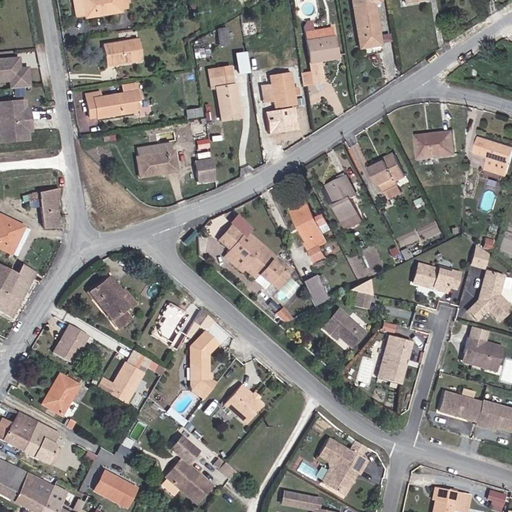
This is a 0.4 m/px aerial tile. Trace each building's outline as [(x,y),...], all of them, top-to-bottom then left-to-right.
[(129,0),(69,0),(72,18),(83,16),(84,18),(120,11),(119,9),(130,7),(129,0)] [(357,0),(361,43),(382,40),(377,0),(357,0)] [(253,34),(252,21),(244,22),(244,34),(253,34)] [(302,84),(313,82),(323,81),(320,58),(339,56),(335,26),(305,29),(311,71),(301,73),(302,84)] [(226,28),(216,30),(219,47),(228,46),(226,28)] [(137,40),(102,46),(106,67),(141,61),(137,40)] [(248,72),(245,53),(235,54),(239,74),(248,72)] [(18,62),(0,62),(0,84),(11,84),(12,92),(31,91),(30,72),(19,72),(18,62)] [(208,67),(211,88),(215,87),(220,120),(240,118),(237,98),(233,99),(231,85),(228,64),(208,67)] [(277,110),(265,112),(269,136),(301,131),(293,73),(270,76),(271,85),(261,86),(264,103),(276,101),(277,110)] [(139,113),(134,86),(120,88),(121,95),(100,98),(99,94),(85,96),(89,118),(96,117),(97,120),(139,113)] [(26,115),(26,104),(0,105),(0,145),(28,145),(28,132),(31,131),(31,116),(26,115)] [(431,138),(416,140),(418,158),(454,154),(452,132),(431,134),(431,138)] [(506,176),(511,156),(511,148),(479,138),(474,152),(489,158),(485,169),(506,176)] [(136,150),(137,156),(172,151),(172,145),(136,150)] [(135,157),(138,178),(157,175),(157,171),(176,168),(174,151),(172,151),(137,156),(135,157)] [(395,153),(385,158),(386,161),(370,169),(380,190),(382,189),(385,194),(399,187),(396,181),(406,176),(395,153)] [(213,174),(210,154),(192,156),(195,177),(213,174)] [(386,161),(385,158),(369,166),(370,169),(386,161)] [(357,196),(347,176),(325,187),(323,190),(330,204),(337,201),(338,204),(334,207),(346,230),(363,221),(352,199),(357,196)] [(486,194),(494,196),(496,187),(488,185),(486,194)] [(57,191),(27,195),(29,202),(39,200),(43,229),(52,228),(58,227),(57,191)] [(328,223),(324,214),(315,219),(305,198),(289,206),(299,227),(302,225),(310,241),(307,243),(306,243),(315,262),(325,257),(320,246),(327,242),(322,233),(320,227),(328,223)] [(0,247),(10,253),(22,226),(0,215),(0,247)] [(322,233),(331,229),(328,223),(320,227),(322,233)] [(307,243),(310,241),(302,225),(299,227),(307,243)] [(28,229),(22,226),(10,253),(15,256),(28,229)] [(257,273),(269,284),(281,270),(269,259),(242,236),(232,227),(219,241),(230,250),(257,273)] [(242,236),(269,259),(272,255),(246,232),(242,236)] [(485,269),(489,254),(475,243),(469,264),(485,269)] [(254,276),(257,273),(230,250),(227,253),(254,276)] [(6,291),(0,288),(0,312),(10,318),(36,272),(21,263),(16,273),(6,291)] [(412,282),(432,287),(433,285),(446,289),(447,285),(455,287),(458,272),(451,270),(450,272),(437,269),(417,263),(412,282)] [(0,288),(6,291),(16,273),(0,265),(0,288)] [(281,270),(269,284),(276,290),(288,276),(281,270)] [(511,311),(500,296),(498,289),(501,275),(486,271),(479,301),(468,310),(476,321),(488,311),(498,323),(511,311)] [(118,328),(130,317),(124,308),(126,306),(129,310),(135,304),(123,290),(120,292),(109,277),(89,293),(110,320),(111,319),(118,328)] [(315,279),(303,284),(315,307),(326,301),(315,279)] [(368,280),(348,290),(356,292),(369,296),(370,296),(368,280)] [(365,310),(369,296),(356,292),(352,306),(365,310)] [(187,315),(167,304),(160,317),(163,319),(157,329),(159,338),(170,344),(168,347),(174,351),(181,340),(182,334),(178,332),(187,315)] [(283,308),(274,315),(283,323),(291,319),(283,308)] [(363,331),(337,308),(321,327),(334,339),(337,335),(350,347),(363,331)] [(210,320),(199,310),(192,321),(200,328),(204,327),(210,320)] [(86,336),(68,325),(59,339),(60,341),(59,343),(58,344),(56,344),(51,353),(69,364),(86,336)] [(207,353),(217,344),(204,330),(188,346),(189,380),(190,390),(203,398),(214,385),(208,380),(207,353)] [(398,383),(410,341),(387,335),(375,377),(398,383)] [(467,352),(465,361),(483,367),(486,359),(497,363),(502,346),(466,336),(462,351),(467,352)] [(108,394),(126,404),(150,362),(131,352),(112,386),(100,379),(95,387),(108,394)] [(486,359),(483,367),(495,370),(497,363),(486,359)] [(164,370),(157,366),(154,372),(160,376),(164,370)] [(59,374),(51,388),(54,390),(44,406),(60,415),(78,385),(59,374)] [(262,404),(256,399),(255,401),(250,396),(245,392),(246,390),(240,385),(223,405),(245,424),(262,404)] [(54,390),(51,388),(41,404),(44,406),(54,390)] [(475,419),(481,400),(444,389),(439,409),(475,419)] [(509,430),(511,422),(511,408),(481,399),(481,400),(475,419),(474,422),(483,425),(484,422),(509,430)] [(59,433),(0,403),(0,440),(46,463),(42,470),(48,472),(55,459),(65,439),(58,435),(59,433)] [(198,451),(180,436),(169,450),(180,460),(166,477),(196,504),(211,486),(186,465),(198,451)] [(348,450),(327,438),(318,453),(326,458),(330,477),(326,485),(341,494),(347,485),(347,475),(350,469),(358,474),(366,460),(359,455),(364,446),(354,440),(348,450)] [(113,455),(99,447),(96,453),(110,461),(113,455)] [(217,457),(212,467),(232,477),(237,467),(217,457)] [(55,459),(48,472),(51,473),(54,465),(56,466),(59,461),(55,459)] [(0,493),(34,511),(78,511),(83,504),(44,482),(8,464),(0,460),(0,493)] [(124,509),(134,490),(103,473),(93,492),(124,509)] [(286,486),(291,477),(284,474),(279,482),(286,486)] [(464,493),(438,487),(435,500),(432,511),(452,511),(453,509),(461,511),(464,493)] [(487,506),(501,510),(506,493),(492,489),(487,506)] [(329,511),(316,509),(318,499),(283,492),(281,503),(313,509),(311,511),(329,511)]
